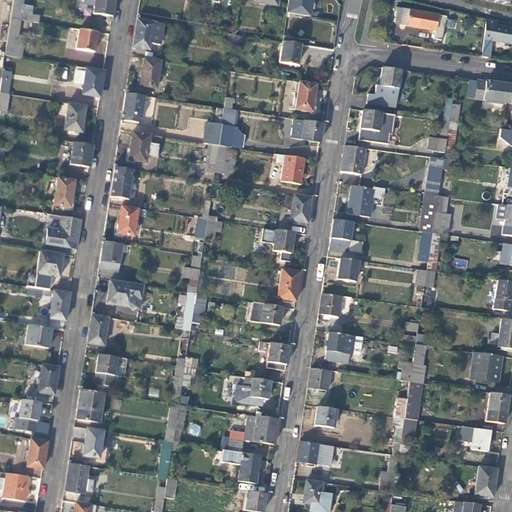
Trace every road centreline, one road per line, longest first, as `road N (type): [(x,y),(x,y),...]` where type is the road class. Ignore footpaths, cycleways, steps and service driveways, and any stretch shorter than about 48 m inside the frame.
road 1 (residential): [(49,511),(129,0)]
road 2 (residential): [(347,51),(277,511)]
road 3 (residential): [(511,74),(347,51)]
